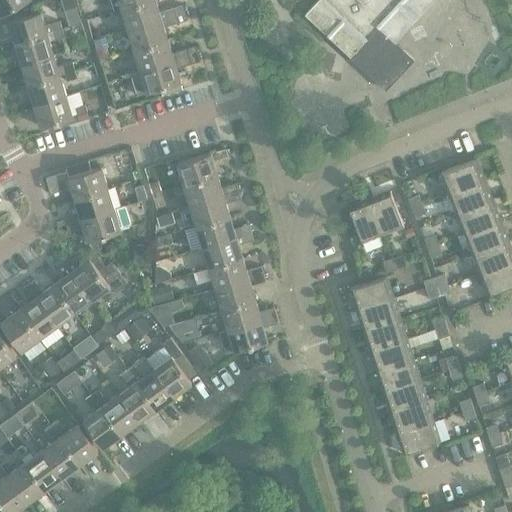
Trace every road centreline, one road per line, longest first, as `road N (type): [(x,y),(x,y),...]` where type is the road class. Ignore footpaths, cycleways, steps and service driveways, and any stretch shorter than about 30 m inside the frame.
road 1 (residential): [(325,357),(297,233),(316,194),(348,170),(511,106)]
road 2 (residential): [(70,511),(250,381),(325,357)]
road 3 (residential): [(28,169),(251,103)]
road 4 (residential): [(380,511),(325,357)]
